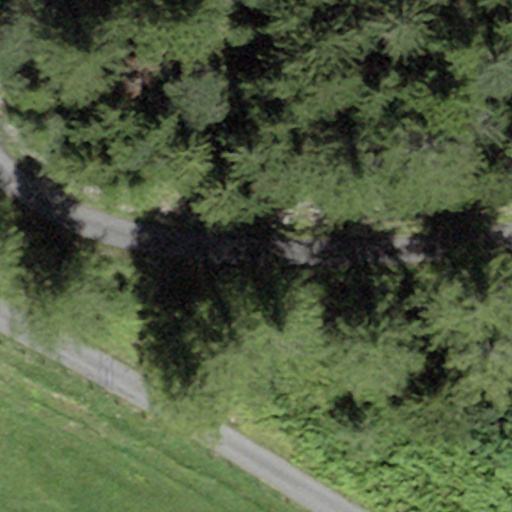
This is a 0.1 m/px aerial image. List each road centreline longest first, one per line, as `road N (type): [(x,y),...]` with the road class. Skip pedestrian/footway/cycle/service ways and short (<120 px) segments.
road 1 (track): [(0,156),(85,221),(199,252),(369,260),(511,242)]
road 2 (track): [(340,511),(0,312)]
